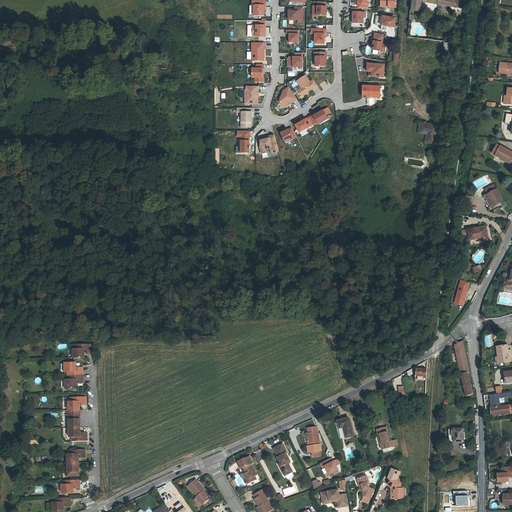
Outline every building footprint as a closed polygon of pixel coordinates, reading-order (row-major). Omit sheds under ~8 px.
[(412,0),(412,10),(420,11),(421,2),(460,9),(464,7),(465,5),(450,2),(448,0),(412,0)] [(316,2),(316,6),(312,5),(312,15),(326,15),(327,6),(325,6),(326,2),(316,2)] [(254,5),(254,16),(264,16),(264,5),(254,5)] [(303,23),(303,7),(294,7),(295,10),(288,10),(288,20),(298,20),(298,23),(303,23)] [(352,11),(352,22),(363,23),(363,17),(366,17),(366,12),(352,11)] [(376,16),(375,24),(382,25),(381,29),(386,30),(387,26),(395,27),(396,17),(381,15),(381,16),(376,16)] [(266,37),(266,24),(252,25),(253,37),(266,37)] [(314,34),(314,44),(325,44),(325,38),(327,38),(327,29),(311,29),(311,34),(314,34)] [(299,42),(299,30),(286,30),(286,35),(289,35),(289,42),(299,42)] [(374,33),(372,49),(386,51),(387,44),(382,43),(384,35),(374,33)] [(252,43),(252,60),(264,60),(264,43),(252,43)] [(327,52),(313,52),(313,60),(315,60),(315,66),(325,66),(325,60),(327,60),(327,52)] [(302,53),(295,53),(295,56),(289,56),(287,59),(287,67),(302,67),(302,53)] [(384,64),(367,63),(366,71),(371,71),(371,76),(384,77),(384,64)] [(500,74),(508,75),(511,75),(511,64),(501,63),(500,74)] [(251,78),(255,78),(255,82),(264,82),(264,78),(262,78),(262,69),(264,69),(264,64),(256,64),(256,68),(251,68),(251,78)] [(301,87),(297,90),(302,97),(318,86),(313,79),(310,82),(305,75),(296,81),(301,87)] [(381,86),(362,85),(362,97),(380,98),(381,86)] [(258,104),(258,90),(259,90),(259,86),(246,86),(246,90),(245,90),(245,104),(258,104)] [(289,87),(283,91),(280,101),(284,107),(297,99),(289,87)] [(323,109),(312,115),(317,124),(328,118),(323,109)] [(252,126),(252,111),(240,111),(240,127),(250,127),(252,126)] [(306,118),(295,124),(299,132),(310,126),(306,118)] [(427,134),(425,142),(435,143),(438,126),(420,122),(418,132),(427,134)] [(291,128),(281,133),(285,142),(296,137),(291,128)] [(269,136),(262,138),(261,144),(261,146),(260,147),(262,154),(267,152),(266,149),(270,148),(271,153),(279,151),(275,136),(270,138),(269,136)] [(250,137),(241,137),(241,153),(249,153),(250,137)] [(494,156),(494,157),(509,165),(511,160),(511,155),(499,148),(498,149),(495,147),(491,154),(494,156)] [(483,192),(486,197),(495,191),(492,186),(483,192)] [(495,191),(486,197),(493,209),(502,203),(495,191)] [(465,195),(462,204),(469,206),(472,197),(465,195)] [(468,230),(469,235),(469,240),(482,238),(482,239),(488,238),(486,227),(468,230)] [(511,268),(511,275),(509,274),(507,282),(504,281),(503,287),(511,288),(511,268)] [(463,306),(470,282),(459,280),(453,303),(463,306)] [(464,367),(468,366),(463,341),(454,345),(456,351),(460,350),(464,367)] [(84,358),(84,352),(91,352),(91,344),(74,345),(75,349),(72,349),(72,358),(84,358)] [(500,357),(500,363),(511,361),(511,355),(509,356),(509,351),(509,346),(498,347),(500,357)] [(460,350),(456,351),(461,374),(467,373),(469,372),(468,366),(464,367),(460,350)] [(83,367),(76,368),(76,362),(64,363),(64,372),(66,372),(67,376),(83,375),(83,367)] [(473,394),(467,373),(461,374),(467,396),(473,394)] [(76,388),(76,383),(83,383),(83,375),(67,376),(67,380),(64,380),(64,388),(76,388)] [(86,397),(70,398),(70,402),(67,402),(68,410),(80,410),(80,405),(86,405),(86,397)] [(511,404),(510,405),(492,408),(493,416),(511,413),(511,404)] [(68,415),(68,428),(81,428),(80,410),(68,410),(66,411),(66,415),(68,415)] [(353,436),(349,418),(338,421),(340,428),(343,427),(346,438),(353,436)] [(308,452),(312,452),(321,450),(320,444),(317,431),(317,427),(308,428),(308,433),(306,433),(308,446),(307,446),(308,452)] [(391,441),(390,441),(389,439),(386,427),(377,429),(378,434),(379,434),(382,443),(380,443),(382,449),(393,446),(398,445),(396,440),(391,441)] [(81,428),(68,428),(68,437),(71,437),(71,441),(87,440),(87,433),(80,433),(81,428)] [(463,428),(454,429),(454,442),(464,442),(463,428)] [(277,457),(280,463),(282,466),(280,467),(285,476),(293,472),(288,463),(290,462),(286,453),(287,453),(283,444),(273,449),(278,457),(277,457)] [(79,463),(78,457),(85,457),(85,450),(69,450),(69,454),(66,454),(67,463),(79,463)] [(254,476),(257,474),(251,464),(253,463),(250,456),(244,459),(238,462),(242,468),(244,467),(246,473),(244,474),(246,478),(244,479),(247,484),(256,479),(254,476)] [(332,458),(320,464),(322,468),(325,466),(329,474),(338,470),(332,458)] [(67,463),(67,476),(80,476),(79,463),(67,463)] [(508,477),(511,476),(511,466),(505,467),(505,473),(497,474),(498,482),(508,481),(508,477)] [(391,499),(401,499),(401,493),(403,493),(403,488),(401,488),(401,483),(397,480),(400,472),(392,468),(388,478),(391,481),(388,485),(391,488),(391,490),(392,490),(392,493),(391,493),(391,499)] [(357,479),(360,485),(362,487),(363,491),(363,492),(364,495),(370,498),(374,489),(371,488),(370,488),(368,482),(369,482),(367,476),(357,479)] [(208,496),(205,493),(204,491),(205,490),(196,479),(188,486),(197,496),(196,497),(197,497),(202,504),(203,505),(208,500),(206,498),(208,496)] [(73,494),(73,488),(80,488),(79,480),(63,481),(64,485),(61,485),(61,494),(73,494)] [(312,482),(315,489),(320,487),(317,480),(312,482)] [(254,495),(256,498),(260,506),(259,507),(257,508),(259,511),(267,511),(273,509),(263,494),(265,493),(263,489),(254,495)] [(321,493),(323,502),(337,500),(338,501),(339,507),(344,506),(342,495),(339,495),(338,490),(321,493)] [(466,491),(453,492),(454,499),(456,499),(456,506),(468,505),(468,496),(466,496),(466,491)] [(511,504),(511,494),(503,494),(503,505),(511,504)] [(64,506),(70,506),(70,498),(54,499),(54,503),(52,503),(52,511),(64,511),(64,506)] [(176,511),(186,511),(183,506),(179,499),(171,504),(176,511)]
